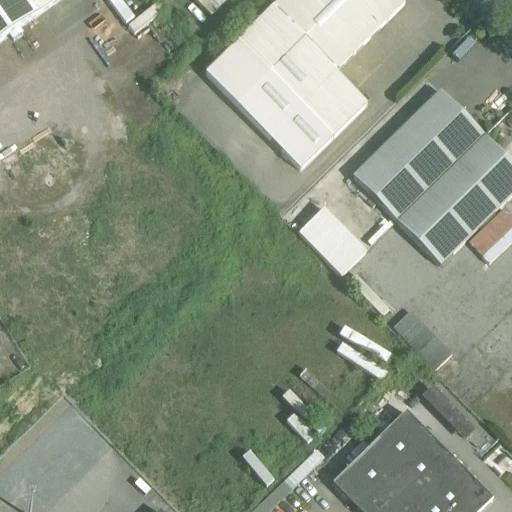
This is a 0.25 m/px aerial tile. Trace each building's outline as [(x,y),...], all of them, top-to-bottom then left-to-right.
[(0,0),(0,41),(9,35),(13,42),(21,36),(17,30),(61,0),(0,0)] [(282,0),(205,76),(299,172),(366,106),(334,74),(404,5),(398,0),(282,0)] [(511,168),(440,95),(352,180),(439,269),(511,196),(511,168)] [(340,279),(366,254),(325,210),(298,235),(340,279)] [(482,257),(511,228),(511,219),(503,210),(468,243),(482,257)] [(409,314),(392,331),(401,339),(418,322),(409,314)] [(418,322),(401,339),(409,348),(426,331),(418,322)] [(426,331),(409,348),(417,356),(435,340),(426,331)] [(435,340),(417,356),(426,365),(443,348),(435,340)] [(443,348),(426,365),(434,373),(451,357),(443,348)] [(482,511),(492,503),(405,415),(332,488),(355,511),(482,511)]
